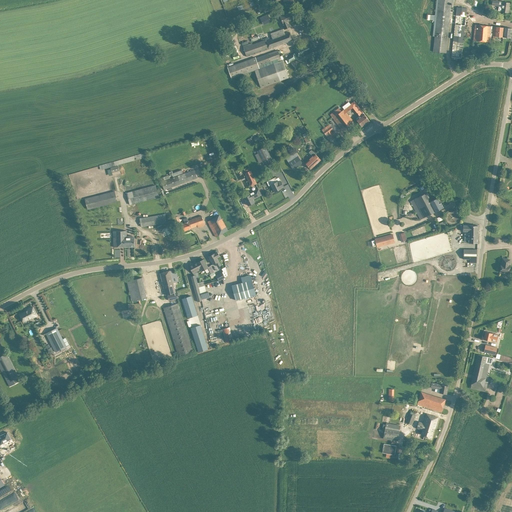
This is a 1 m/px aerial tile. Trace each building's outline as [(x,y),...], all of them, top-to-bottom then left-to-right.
[(499,6),(498,11),(503,12),(508,12),(509,3),(503,2),(500,1),(493,0),(492,5),(499,6)] [(465,20),(466,8),(456,7),(451,58),(462,59),(464,27),(467,27),(468,21),(465,20)] [(280,19),(282,24),(288,21),(291,20),(288,13),(284,15),(284,14),(278,16),(280,16),(281,18),(280,19)] [(260,18),(262,24),(270,22),(268,16),(260,18)] [(288,21),(282,24),(284,29),(291,26),(288,21)] [(490,42),(491,36),(492,26),(475,25),(473,41),(490,42)] [(511,28),(492,26),(491,36),(503,37),(503,38),(506,38),(506,37),(511,38),(511,28)] [(272,38),(268,39),(268,38),(264,39),(264,40),(243,48),(246,57),(292,40),(289,32),(285,34),(283,29),(270,33),(272,38)] [(293,49),(298,59),(315,50),(312,44),(309,45),(308,42),(293,49)] [(230,78),(253,72),(258,88),(288,79),(283,60),(278,61),(275,52),(227,65),(230,78)] [(286,57),(289,63),(297,59),(294,53),(286,57)] [(296,73),(293,74),(294,78),(305,73),(303,69),(301,70),(296,73)] [(240,80),(234,84),(238,92),(252,84),(248,76),(242,79),(240,80)] [(354,101),(344,109),(354,102),(359,108),(355,111),(359,116),(358,117),(359,118),(356,120),(362,127),(369,121),(354,101)] [(339,108),(330,114),(333,118),(341,111),(339,108)] [(341,111),(333,118),(343,130),(354,122),(344,109),(343,110),(341,111)] [(325,128),(322,130),(330,140),(337,134),(334,131),(332,133),(331,131),(333,129),(329,124),(327,126),(325,128)] [(257,151),(264,165),(272,160),(265,147),(257,151)] [(305,163),(307,165),(311,169),(321,160),(317,156),(311,150),(309,152),(313,156),(305,163)] [(146,152),(99,165),(100,170),(147,157),(146,152)] [(301,162),(299,158),(296,154),(287,161),(293,169),(300,165),(299,164),(301,162)] [(195,170),(162,182),(164,190),(198,178),(195,170)] [(245,174),(251,186),(256,183),(250,171),(245,174)] [(277,180),(275,177),(269,180),(271,185),(275,192),(281,189),(281,188),(284,187),(281,181),(279,179),(277,180)] [(127,193),(130,204),(136,203),(155,197),(159,196),(156,185),(127,193)] [(244,198),(248,205),(254,202),(252,199),(257,197),(261,194),(258,189),(247,195),(248,196),(244,198)] [(85,198),(88,209),(91,208),(114,202),(118,201),(115,191),(85,198)] [(411,201),(415,210),(431,201),(427,193),(422,195),(411,201)] [(431,201),(415,210),(421,220),(439,210),(443,208),(438,197),(431,201)] [(141,225),(141,227),(166,223),(165,218),(165,214),(140,218),(141,225)] [(185,223),(182,224),(181,224),(182,226),(184,231),(197,226),(198,228),(205,225),(203,220),(202,215),(188,220),(187,218),(183,219),(185,223)] [(208,221),(216,237),(228,230),(219,215),(208,221)] [(469,243),(477,243),(478,235),(478,226),(469,225),(469,226),(463,226),(463,231),(469,231),(469,243)] [(126,231),(113,231),(113,233),(117,233),(117,237),(117,241),(113,241),(114,247),(135,246),(134,237),(131,237),(131,235),(126,235),(126,231)] [(395,243),(393,234),(375,239),(377,247),(395,243)] [(464,249),(463,259),(470,259),(470,263),(477,263),(477,250),(464,249)] [(214,253),(209,256),(213,264),(214,264),(216,264),(218,267),(220,265),(218,261),(217,258),(220,256),(217,252),(215,254),(214,253)] [(204,259),(198,262),(202,269),(202,270),(204,269),(207,274),(210,272),(211,274),(214,272),(211,266),(208,267),(204,259)] [(500,272),(509,273),(510,265),(509,265),(510,260),(503,259),(502,264),(501,264),(500,272)] [(190,267),(194,275),(199,273),(198,271),(202,269),(198,262),(190,267)] [(170,271),(160,273),(162,278),(166,295),(175,293),(171,278),(175,276),(175,275),(174,270),(170,271)] [(225,277),(222,272),(216,275),(219,281),(225,277)] [(199,273),(194,275),(191,276),(192,281),(198,301),(203,300),(201,294),(198,283),(196,277),(200,277),(199,273)] [(232,285),(233,290),(236,300),(256,295),(250,275),(241,278),(243,283),(232,285)] [(127,281),(128,286),(132,301),(147,297),(143,283),(142,278),(127,281)] [(203,281),(198,283),(201,294),(204,293),(207,292),(206,292),(203,281)] [(198,315),(192,295),(181,299),(188,318),(198,315)] [(163,307),(178,356),(193,351),(178,303),(163,307)] [(32,318),(37,316),(33,307),(27,310),(28,310),(20,314),(24,321),(31,318),(32,318)] [(265,323),(274,320),(269,307),(260,310),(265,323)] [(245,330),(248,329),(245,317),(227,322),(231,336),(246,332),(245,330)] [(191,328),(198,352),(208,349),(201,325),(191,328)] [(223,329),(226,342),(232,341),(229,327),(223,329)] [(46,333),(56,352),(66,347),(57,328),(46,333)] [(485,331),(484,339),(491,341),(491,340),(497,342),(498,334),(485,331)] [(485,345),(484,352),(496,354),(497,347),(485,345)] [(0,356),(0,369),(9,387),(21,381),(6,353),(0,356)] [(499,360),(510,364),(511,358),(497,354),(497,355),(497,356),(497,357),(499,357),(499,360)] [(493,358),(483,356),(478,355),(471,388),(475,389),(486,392),(489,382),(485,381),(486,375),(483,374),(484,368),(487,369),(488,363),(492,364),(493,358)] [(431,382),(430,388),(435,389),(435,392),(447,394),(448,386),(431,382)] [(445,399),(441,398),(422,392),(417,404),(437,410),(441,412),(445,399)] [(406,422),(412,424),(415,415),(409,413),(406,422)] [(421,427),(421,429),(423,430),(422,435),(426,436),(430,438),(434,425),(435,425),(437,418),(427,414),(425,419),(426,420),(425,424),(422,423),(422,426),(421,425),(421,427)] [(386,423),(383,438),(397,441),(400,426),(386,423)] [(0,435),(0,448),(1,448),(0,446),(0,444),(0,445),(11,439),(7,432),(0,435)] [(454,502),(459,503),(460,498),(464,499),(466,492),(458,489),(454,502)]
